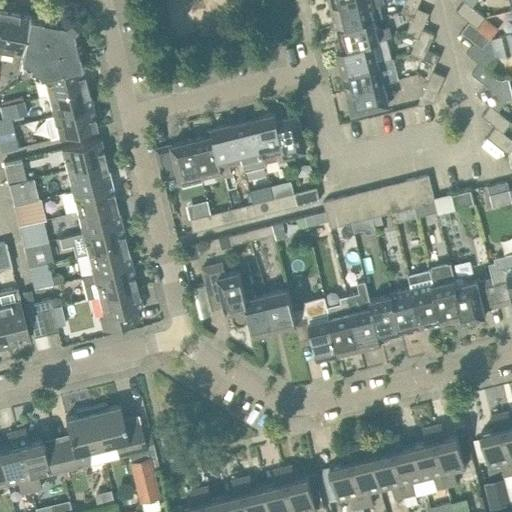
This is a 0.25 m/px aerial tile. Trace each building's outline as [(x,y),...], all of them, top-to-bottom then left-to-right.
[(355,0),(331,6),(336,27),(338,27),(374,18),(378,17),(382,16),(379,3),(384,1),(383,0),(355,0)] [(420,0),(405,0),(401,11),(413,16),(418,7),(420,0)] [(463,0),(456,10),(469,21),(477,27),(485,17),(472,6),(464,0),(463,0)] [(406,32),(418,37),(419,37),(423,28),(429,12),(418,7),(413,16),(406,32)] [(0,49),(1,50),(9,10),(0,8),(0,49)] [(21,54),(28,14),(9,10),(1,50),(21,54)] [(28,14),(21,54),(20,59),(34,73),(42,71),(81,61),(78,52),(83,50),(79,33),(74,34),(73,29),(81,20),(73,12),(65,21),(59,20),(60,16),(43,12),(42,17),(28,14)] [(337,49),(385,37),(391,36),(389,26),(377,29),(374,18),(338,27),(341,40),(335,41),(337,49)] [(461,31),(474,41),(482,48),(490,38),(477,27),(469,21),(461,31)] [(411,53),(424,58),(428,49),(435,33),(423,28),(419,37),(418,37),(411,53)] [(337,49),(342,70),(378,61),(375,51),(388,48),(385,37),(337,49)] [(495,58),(482,48),(474,41),(466,52),(480,63),(487,68),(495,58)] [(440,54),(428,49),(424,58),(423,60),(432,65),(426,78),(429,79),(433,70),(440,54)] [(378,61),(342,70),(348,91),(383,82),(400,78),(395,57),(378,61)] [(48,94),(86,84),(81,61),(42,71),(48,94)] [(487,69),(487,68),(480,63),(472,73),(485,84),(493,90),(501,80),(487,69)] [(429,79),(425,86),(417,105),(434,100),(445,75),(433,70),(429,79)] [(383,82),(348,91),(353,112),(389,103),(383,82)] [(53,115),(92,106),(86,84),(48,94),(53,115)] [(506,101),(493,90),(485,84),(477,94),(490,105),(498,111),(506,101)] [(0,128),(12,125),(11,118),(27,114),(24,101),(0,106),(0,108),(3,119),(0,119),(0,128)] [(482,115),(495,126),(503,132),(511,122),(498,111),(490,105),(482,115)] [(92,106),(53,115),(46,117),(51,138),(97,127),(92,106)] [(276,111),(287,159),(295,157),(294,151),(307,148),(298,112),(284,116),(283,110),(276,111)] [(280,161),(287,159),(276,111),(255,117),(264,153),(262,154),(265,163),(279,159),(280,161)] [(255,117),(233,122),(242,159),(253,156),(256,169),(266,166),(265,163),(262,154),(264,153),(255,117)] [(212,127),(225,176),(233,174),(230,163),(234,162),(242,159),(233,122),(212,127)] [(12,125),(0,128),(0,137),(15,134),(12,125)] [(508,153),(511,148),(511,138),(503,132),(495,126),(487,136),(508,153)] [(216,178),(225,176),(212,127),(204,129),(206,135),(192,139),(201,175),(214,171),(216,178)] [(66,168),(105,159),(100,138),(61,147),(66,168)] [(171,144),(156,148),(164,179),(179,175),(179,177),(180,180),(182,179),(183,186),(203,181),(201,175),(192,139),(171,144)] [(20,157),(3,162),(6,170),(22,166),(20,157)] [(110,180),(105,159),(66,168),(72,190),(110,180)] [(428,174),(417,177),(424,204),(415,206),(417,216),(438,211),(428,174)] [(26,178),(9,183),(12,195),(14,204),(31,200),(37,198),(32,177),(26,178)] [(412,207),(415,206),(424,204),(417,177),(405,179),(412,207)] [(401,210),(412,207),(405,179),(394,183),(401,210)] [(72,190),(77,211),(116,201),(110,180),(72,190)] [(490,194),(509,189),(507,181),(488,186),(490,194)] [(394,183),(382,185),(389,213),(401,210),(394,183)] [(389,213),(382,185),(371,188),(378,216),(389,213)] [(289,193),(292,206),(320,199),(316,186),(289,193)] [(371,188),(358,192),(365,219),(374,217),(378,216),(371,188)] [(474,204),(470,191),(436,199),(439,212),(455,208),(455,209),(474,204)] [(354,222),(352,222),(354,230),(376,224),(374,217),(365,219),(358,192),(347,194),(354,222)] [(271,198),(274,211),(292,206),(289,193),(271,198)] [(347,194),(335,198),(342,225),(352,222),(354,222),(347,194)] [(31,200),(14,204),(16,212),(19,225),(41,219),(43,219),(38,198),(37,198),(31,200)] [(271,198),(253,202),(256,215),(274,211),(271,198)] [(354,230),(352,222),(342,225),(335,198),(324,200),(326,210),(329,220),(331,228),(332,227),(333,235),(354,230)] [(77,211),(82,232),(121,222),(116,201),(77,211)] [(238,220),(256,215),(253,202),(235,207),(238,220)] [(235,207),(217,211),(220,224),(238,220),(235,207)] [(326,210),(305,215),(308,225),(329,220),(326,210)] [(193,231),(220,224),(217,211),(190,218),(193,231)] [(41,219),(19,225),(22,237),(24,246),(41,242),(47,241),(41,219)] [(76,255),(87,252),(126,243),(121,222),(82,232),(60,237),(62,247),(73,244),(76,255)] [(251,229),(254,239),(274,233),(272,224),(251,229)] [(232,244),(254,239),(251,229),(230,234),(232,244)] [(220,237),(218,237),(220,244),(225,247),(231,246),(229,235),(220,237)] [(41,242),(24,246),(26,255),(43,250),(41,242)] [(87,252),(93,274),(131,265),(126,243),(87,252)] [(511,252),(494,257),(495,262),(489,263),(493,278),(499,305),(511,301),(511,252)] [(247,306),(244,292),(238,271),(226,274),(223,262),(202,267),(212,308),(225,305),(227,311),(247,306)] [(440,265),(430,267),(430,269),(433,280),(433,282),(443,319),(455,316),(457,322),(466,320),(455,277),(454,277),(450,262),(440,265)] [(131,265),(93,274),(80,277),(85,298),(98,295),(137,285),(131,265)] [(410,274),(413,285),(423,326),(443,321),(443,319),(433,282),(430,269),(410,274)] [(413,285),(410,274),(408,275),(410,286),(391,291),(391,293),(400,330),(400,332),(423,326),(413,285)] [(455,277),(466,320),(486,315),(484,309),(499,305),(493,278),(478,281),(477,279),(465,282),(463,275),(455,277)] [(35,289),(52,284),(50,276),(33,280),(35,289)] [(369,294),(365,280),(357,282),(360,292),(347,295),(360,346),(381,341),(370,298),(369,294)] [(137,285),(98,295),(104,317),(100,318),(103,330),(138,321),(135,309),(142,307),(137,285)] [(295,317),(293,311),(287,287),(267,292),(276,328),(288,325),(290,331),(297,329),(295,317)] [(31,289),(22,291),(25,303),(34,301),(31,289)] [(244,292),(247,306),(254,333),(276,328),(267,292),(255,295),(253,289),(244,292)] [(0,312),(8,343),(30,338),(18,290),(0,294),(0,312)] [(387,333),(400,330),(391,293),(370,298),(381,341),(389,339),(387,333)] [(341,304),(328,307),(339,351),(360,346),(347,295),(340,297),(341,304)] [(297,329),(301,344),(314,341),(315,346),(318,357),(339,351),(328,307),(327,307),(325,296),(304,301),(306,308),(293,311),(295,317),(297,329)] [(40,309),(52,306),(50,297),(34,301),(25,303),(33,337),(46,334),(40,309)] [(40,309),(46,334),(58,331),(52,306),(40,309)] [(128,454),(135,483),(154,478),(140,422),(139,423),(140,424),(125,428),(119,404),(108,407),(107,403),(92,407),(105,460),(128,454)] [(62,470),(105,460),(92,407),(76,411),(77,415),(65,418),(71,441),(56,445),(62,469),(62,470)] [(511,423),(508,410),(499,413),(511,464),(511,423)] [(511,473),(511,464),(499,413),(492,414),(495,427),(481,431),(483,437),(473,440),(479,463),(489,461),(490,465),(501,462),(504,475),(511,473)] [(440,423),(433,425),(448,486),(458,483),(454,470),(466,467),(474,464),(467,434),(458,437),(457,433),(443,436),(440,423)] [(436,489),(448,486),(433,425),(424,427),(427,440),(415,443),(423,478),(433,476),(436,489)] [(24,428),(16,430),(31,490),(42,487),(39,475),(62,469),(56,445),(44,448),(41,437),(27,441),(24,428)] [(21,493),(31,490),(16,430),(8,432),(11,445),(0,447),(0,454),(7,483),(17,480),(21,493)] [(412,481),(423,478),(415,443),(401,446),(398,433),(390,435),(408,505),(417,503),(412,481)] [(385,450),(372,454),(381,489),(391,486),(394,500),(397,499),(399,507),(408,505),(390,435),(382,437),(385,450)] [(381,489),(372,454),(360,457),(356,444),(348,446),(363,507),(373,504),(370,492),(381,489)] [(352,510),(363,507),(348,446),(340,448),(344,461),(330,464),(339,500),(349,497),(352,510)] [(291,464),(283,466),(294,511),(305,511),(317,509),(316,509),(324,507),(316,474),(308,476),(308,474),(294,477),(291,464)] [(294,511),(283,466),(275,468),(278,481),(265,484),(272,511),(294,511)] [(272,511),(265,484),(252,488),(249,475),(241,477),(249,511),(272,511)] [(236,492),(223,495),(227,511),(249,511),(241,477),(233,479),(236,492)] [(491,509),(511,503),(505,478),(484,483),(491,509)] [(227,511),(223,495),(210,498),(207,485),(198,487),(204,511),(227,511)] [(204,511),(198,487),(191,489),(194,502),(180,505),(182,511),(204,511)] [(453,511),(451,502),(430,507),(431,511),(453,511)]
